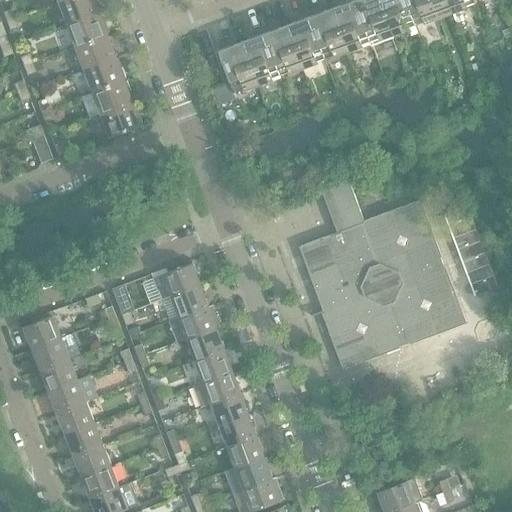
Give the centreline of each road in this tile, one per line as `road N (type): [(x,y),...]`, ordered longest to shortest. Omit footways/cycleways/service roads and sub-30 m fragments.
road 1 (residential): [(333,511),(227,226)]
road 2 (residential): [(0,311),(227,226)]
road 3 (residential): [(193,126),(0,197)]
road 4 (residential): [(58,511),(0,362)]
